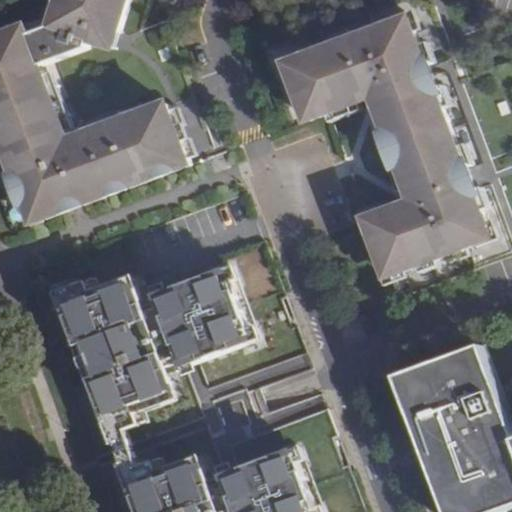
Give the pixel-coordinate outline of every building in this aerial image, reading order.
[(0,129),(35,224),(195,165),(172,105),(74,142),(46,67),(93,50),(95,42),(106,44),(110,30),(123,34),(134,0),(65,0),(61,17),(0,39),(0,129)] [(371,220),(392,277),(496,239),(414,19),(291,65),(313,122),(379,97),(418,202),(371,220)] [(123,34),(110,30),(106,44),(119,49),(123,34)] [(239,273),(233,275),(260,346),(265,344),(239,273)] [(65,298),(115,438),(129,434),(130,434),(143,428),(141,419),(150,415),(148,407),(177,396),(173,378),(260,346),(233,275),(147,306),(139,292),(109,302),(107,293),(98,296),(95,287),(65,298)] [(138,283),(107,293),(109,302),(139,292),(141,291),(138,283)] [(104,285),(95,287),(98,296),(107,293),(104,285)] [(65,298),(64,297),(61,298),(112,439),(115,438),(65,298)] [(511,413),(487,347),(402,379),(451,511),(504,511),(511,509),(511,413)] [(177,396),(148,407),(150,415),(180,404),(177,396)] [(141,419),(143,428),(153,424),(150,415),(141,419)] [(115,438),(130,475),(144,470),(130,434),(129,434),(115,438)] [(326,511),(304,451),(299,453),(321,511),(326,511)] [(144,470),(130,475),(143,511),(321,511),(299,453),(210,485),(205,470),(175,480),(172,471),(163,474),(160,464),(144,470)] [(168,461),(160,464),(163,474),(172,471),(168,461)] [(203,461),(172,471),(175,480),(205,470),(203,461)] [(139,511),(143,511),(130,475),(126,476),(139,511)]
